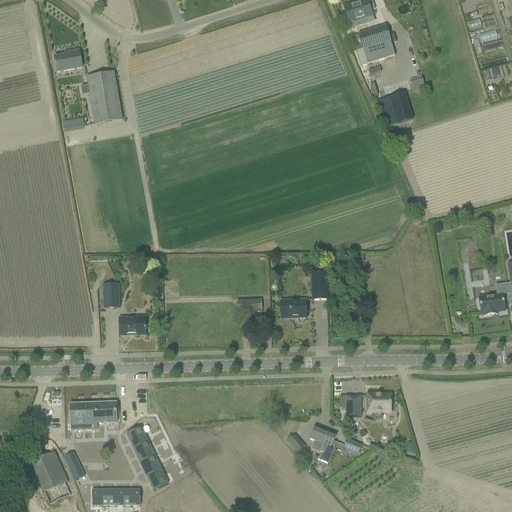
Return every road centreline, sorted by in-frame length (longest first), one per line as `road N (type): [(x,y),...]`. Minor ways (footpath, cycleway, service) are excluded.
road 1 (unclassified): [(61,0),(136,41),(271,0)]
road 2 (tertiary): [(129,370),(324,362)]
road 3 (tertiary): [(324,362),(511,356)]
road 4 (tertiary): [(0,369),(129,370)]
